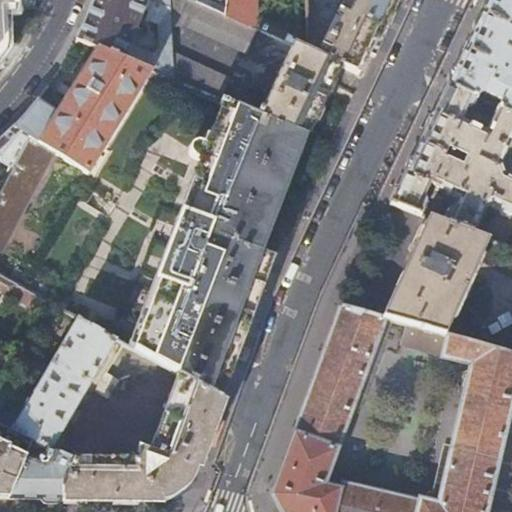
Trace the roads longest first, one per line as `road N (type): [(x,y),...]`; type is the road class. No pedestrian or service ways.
road 1 (residential): [(223,511),(292,316),(438,0)]
road 2 (residential): [(0,105),(35,64),(68,0)]
